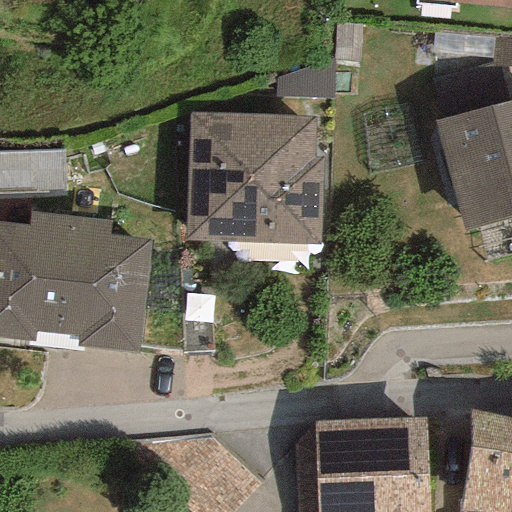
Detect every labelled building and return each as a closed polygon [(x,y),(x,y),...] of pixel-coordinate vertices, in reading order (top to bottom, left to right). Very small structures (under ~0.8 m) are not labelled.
[(511,0),(414,0),(414,5),(454,8),(455,4),(511,9),(511,0)] [(331,60),(277,76),(275,97),(330,101),(331,60)] [(511,100),(433,120),(462,232),(511,219),(511,100)] [(311,116),(187,113),(183,241),(318,244),(320,157),(310,157),(311,116)] [(65,151),(0,152),(0,194),(66,193),(65,151)] [(0,337),(136,353),(150,239),(107,234),(109,222),(29,212),(28,225),(0,222),(0,337)] [(511,511),(511,419),(469,409),(456,511),(511,511)] [(428,511),(423,417),(312,422),(293,446),(294,511),(428,511)] [(201,511),(230,511),(260,482),(210,436),(139,444),(201,511)]
